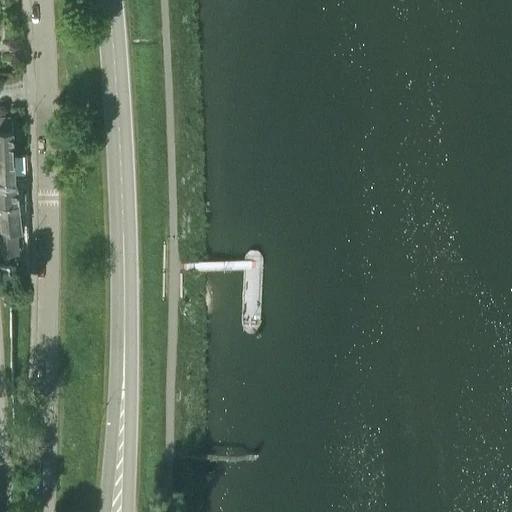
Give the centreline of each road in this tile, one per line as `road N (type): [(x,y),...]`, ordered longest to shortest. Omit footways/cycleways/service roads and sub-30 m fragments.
road 1 (tertiary): [(109,511),(118,331),(109,0)]
road 2 (unclassified): [(39,511),(47,199),(39,0)]
